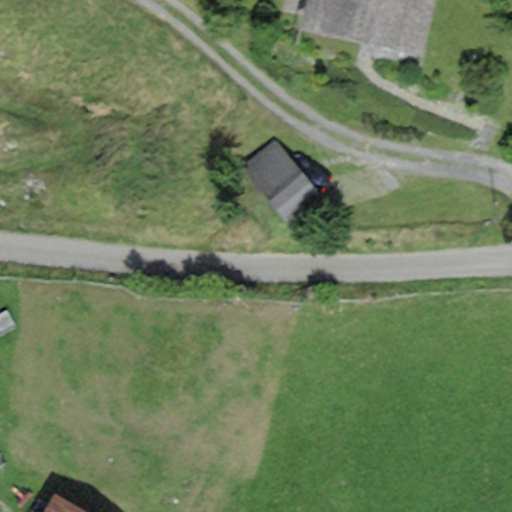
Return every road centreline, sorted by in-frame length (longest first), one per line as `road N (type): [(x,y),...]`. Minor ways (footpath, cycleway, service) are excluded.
road 1 (unclassified): [(511,260),(286,266),(0,245)]
road 2 (residential): [(511,181),(329,133),(154,0)]
